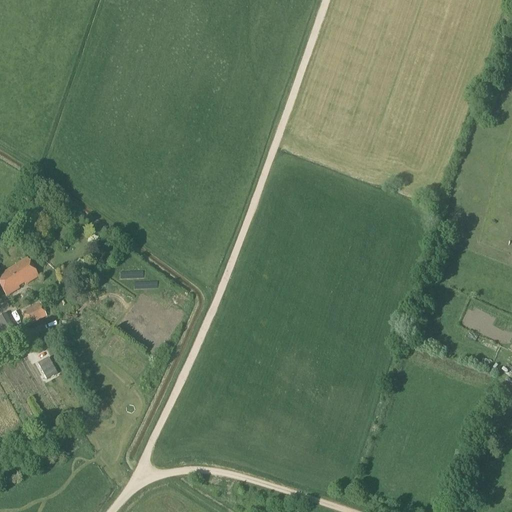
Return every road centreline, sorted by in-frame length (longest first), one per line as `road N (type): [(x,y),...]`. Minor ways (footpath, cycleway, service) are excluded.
road 1 (track): [(135,482),(195,355),(323,0)]
road 2 (track): [(350,511),(212,470),(135,482),(112,511)]
